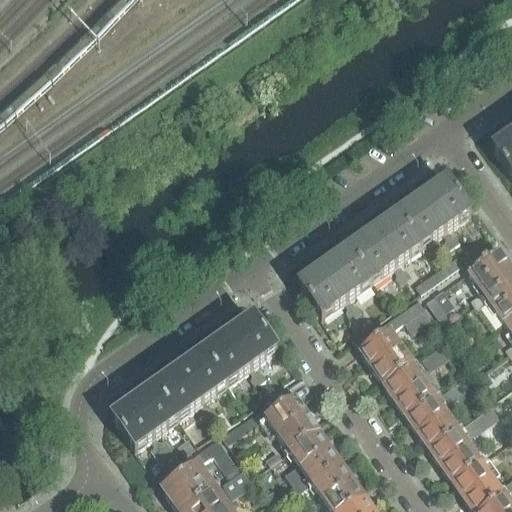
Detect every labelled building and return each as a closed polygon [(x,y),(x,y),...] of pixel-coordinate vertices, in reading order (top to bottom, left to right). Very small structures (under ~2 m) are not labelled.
[(511,142),(492,157),(493,158),(494,158),(511,183),(511,142)] [(447,191),(448,190),(448,189),(397,225),(420,257),(442,242),(444,245),(443,250),(447,256),(458,249),(453,243),(449,242),(446,238),(470,221),(470,220),(469,221),(447,191)] [(397,273),(420,257),(397,225),(348,260),(371,292),(393,276),(395,279),(393,284),(398,291),(410,283),(405,276),(398,275),(397,273)] [(503,329),(511,322),(511,279),(506,271),(508,269),(501,260),(499,262),(497,259),(468,279),(483,301),(480,303),(476,303),(470,307),(478,318),(481,315),(495,334),(503,329)] [(348,308),(371,292),(348,260),(298,295),(299,296),(300,296),(321,325),(320,326),(321,327),(344,311),(346,314),(345,320),(349,326),(360,318),(355,312),(350,311),(348,308)] [(441,286),(462,272),(457,264),(435,279),(441,286)] [(421,301),(441,286),(435,279),(415,292),(421,301)] [(444,334),(452,328),(435,303),(427,309),(444,334)] [(390,339),(403,330),(425,315),(420,307),(377,337),(382,344),(390,339)] [(433,326),(425,315),(403,330),(411,341),(433,326)] [(355,340),(370,329),(361,317),(360,318),(349,326),(349,331),(355,340)] [(511,322),(503,329),(511,341),(511,351),(511,352),(506,356),(511,364),(511,322)] [(254,327),(256,326),(255,325),(204,361),(227,393),(250,378),(252,380),(251,386),(262,401),(268,397),(261,388),(267,384),(262,378),(257,377),(255,374),(277,358),(277,357),(276,357),(254,327)] [(447,339),(456,333),(452,328),(444,334),(447,339)] [(382,344),(377,337),(374,334),(353,348),(361,360),(382,345),(382,344)] [(384,392),(414,372),(390,339),(382,344),(382,345),(361,360),(384,392)] [(425,373),(435,365),(431,360),(420,367),(425,373)] [(206,409),(227,393),(204,361),(155,396),(178,428),(200,413),(202,420),(207,427),(212,423),(222,437),(227,433),(213,412),(207,411),(206,409)] [(407,425),(437,404),(414,372),(384,392),(407,425)] [(485,379),(478,384),(484,392),(491,387),(485,379)] [(478,390),(476,386),(471,380),(442,401),(448,410),(478,390)] [(274,420),(295,406),(288,395),(266,410),(267,410),(272,418),(274,420)] [(156,444),(178,428),(155,396),(112,426),(113,428),(114,427),(135,457),(134,457),(135,458),(152,446),(154,449),(153,454),(151,456),(166,477),(180,467),(165,446),(164,447),(158,446),(156,444)] [(431,458),(460,437),(437,404),(407,425),(431,458)] [(319,439),(296,406),(295,406),(274,420),(266,426),(290,459),(319,439)] [(228,450),(272,418),(267,410),(222,442),(228,450)] [(496,427),(497,422),(492,415),(463,435),(467,442),(473,443),(496,427)] [(502,439),(501,447),(506,453),(511,448),(511,441),(507,435),(502,439)] [(454,491),(483,470),(460,437),(431,458),(454,491)] [(342,471),(321,442),(319,439),(290,459),(313,491),(342,471)] [(182,460),(193,453),(188,445),(177,453),(182,460)] [(226,481),(237,473),(218,445),(205,454),(211,462),(212,464),(214,462),(226,481)] [(202,468),(211,462),(205,454),(196,460),(202,468)] [(271,471),(282,464),(278,458),(267,466),(271,471)] [(468,511),(492,511),(506,502),(483,470),(454,491),(468,511)] [(173,511),(195,511),(217,497),(199,471),(184,482),(182,480),(176,484),(178,486),(163,497),(173,511)] [(352,511),(365,504),(343,473),(342,471),(313,491),(327,511),(352,511)] [(231,487),(242,479),(237,473),(226,481),(231,487)] [(246,476),(242,479),(231,487),(222,493),(232,507),(256,490),(246,476)] [(508,499),(511,495),(511,486),(503,492),(508,499)] [(294,504),(305,496),(301,491),(290,498),(294,504)] [(227,511),(217,497),(195,511),(227,511)] [(511,511),(511,510),(506,502),(492,511),(511,511)]
